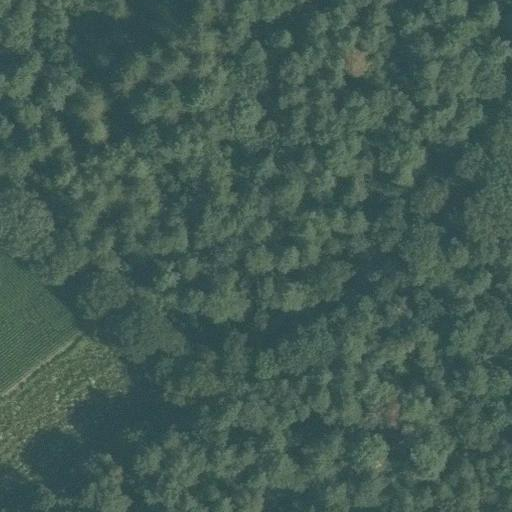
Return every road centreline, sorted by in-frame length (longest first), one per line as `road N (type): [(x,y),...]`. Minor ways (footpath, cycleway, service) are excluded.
road 1 (track): [(511,167),(21,511)]
road 2 (track): [(0,18),(310,314)]
